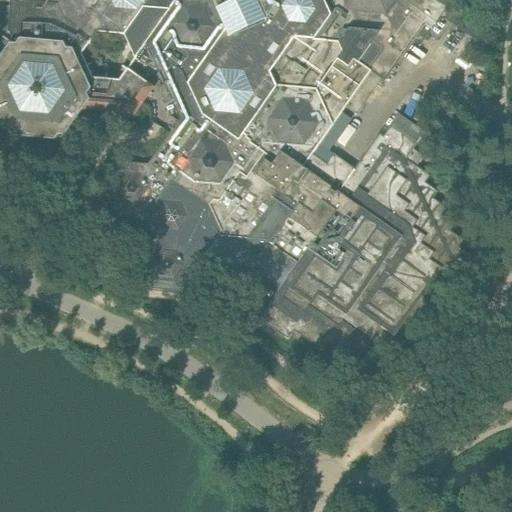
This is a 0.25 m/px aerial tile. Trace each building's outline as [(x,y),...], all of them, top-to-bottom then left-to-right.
[(173,0),(0,0),(10,2),(10,18),(9,32),(13,38),(0,56),(0,125),(5,135),(61,140),(83,109),(135,114),(148,96),(153,86),(128,67),(119,79),(93,78),(81,52),(97,31),(125,34),(173,0)] [(120,161),(103,185),(116,212),(143,214),(155,238),(139,262),(151,288),(180,291),(196,268),(254,273),(279,290),(326,164),(312,153),(347,104),(358,112),(377,86),(380,88),(413,41),(420,46),(450,4),(448,0),(173,0),(125,34),(135,57),(146,66),(153,62),(164,85),(157,88),(163,104),(173,101),(180,118),(148,164),(120,161)] [(448,10),(443,17),(471,37),(477,29),(449,9),(448,10)] [(469,63),(473,57),(485,40),(478,35),(476,34),(460,57),(469,63)] [(326,164),(279,290),(259,319),(289,339),(295,330),(322,350),(329,341),(356,361),(381,326),(395,336),(437,275),(451,285),(472,256),(459,247),(463,240),(450,231),(455,224),(442,214),(447,208),(434,198),(439,192),(426,182),(430,175),(416,166),(420,161),(423,156),(413,149),(417,143),(391,125),(383,137),(379,134),(354,168),(334,154),(326,164)]
